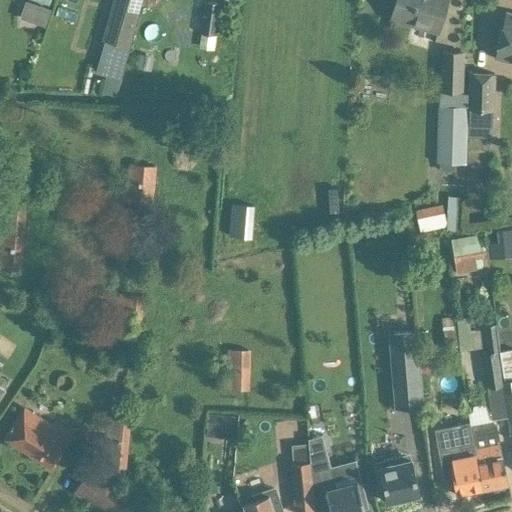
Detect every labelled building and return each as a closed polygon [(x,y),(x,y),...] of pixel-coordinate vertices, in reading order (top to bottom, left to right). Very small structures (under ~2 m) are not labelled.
[(27,0),(21,19),(47,27),(54,6),(35,0),(27,0)] [(113,0),(103,40),(128,47),(141,0),(113,0)] [(207,0),(205,0),(201,31),(202,32),(217,33),(218,34),(222,2),(207,0)] [(395,0),(390,18),(438,31),(447,0),(395,0)] [(511,55),(511,12),(505,11),(495,52),(511,55)] [(139,51),(135,66),(152,69),(155,55),(139,51)] [(441,91),(461,91),(463,52),(442,51),(441,91)] [(469,127),(491,127),(493,73),(470,73),(469,108),(469,127)] [(171,93),(192,94),(193,80),(172,79),(171,93)] [(362,97),(390,101),(392,88),(364,83),(362,97)] [(439,106),(437,161),(465,162),(466,106),(439,106)] [(152,204),(156,166),(127,163),(124,201),(152,204)] [(462,197),(448,196),(447,229),(461,230),(462,197)] [(232,203),(229,235),(251,237),(254,205),(232,203)] [(442,204),(415,210),(420,231),(447,225),(442,204)] [(2,208),(0,236),(0,263),(21,265),(25,209),(2,208)] [(498,241),(487,242),(489,258),(511,254),(511,227),(497,229),(498,241)] [(483,233),(452,240),(456,271),(476,268),(474,257),(486,255),(483,233)] [(432,243),(420,245),(422,259),(434,257),(432,243)] [(143,295),(119,293),(117,316),(141,319),(143,295)] [(461,349),(457,319),(456,319),(455,317),(442,318),(445,351),(461,349)] [(457,319),(461,349),(471,348),(468,318),(457,319)] [(487,387),(503,384),(502,381),(503,381),(495,324),(484,326),(488,352),(481,353),(487,387)] [(417,327),(390,329),(396,407),(424,404),(417,327)] [(511,348),(499,351),(503,381),(502,381),(503,384),(510,428),(511,427),(511,348)] [(250,350),(227,349),(226,387),(249,388),(250,350)] [(54,420),(51,425),(24,408),(5,437),(51,467),(67,442),(66,442),(73,432),(54,420)] [(208,413),(207,427),(233,429),(234,415),(208,413)] [(127,466),(131,419),(107,417),(103,464),(127,466)] [(504,464),(496,423),(493,420),(470,425),(478,459),(476,459),(482,489),(508,483),(504,464)] [(456,494),(482,489),(476,459),(478,459),(470,425),(460,427),(461,446),(447,449),(452,474),(448,478),(449,484),(454,483),(456,494)] [(334,479),(327,452),(322,434),(309,437),(308,437),(310,461),(311,477),(313,493),(325,489),(331,511),(365,511),(364,508),(368,506),(367,502),(361,478),(359,473),(334,479)] [(400,461),(399,456),(374,462),(383,498),(387,497),(388,501),(391,500),(392,504),(409,500),(408,496),(419,493),(411,458),(400,461)] [(310,461),(291,463),(293,479),(295,511),(309,511),(314,511),(313,493),(311,477),(310,461)] [(89,467),(74,491),(106,511),(117,511),(129,493),(89,467)] [(252,500),(242,503),(244,509),(244,511),(282,511),(275,488),(251,495),(252,500)]
